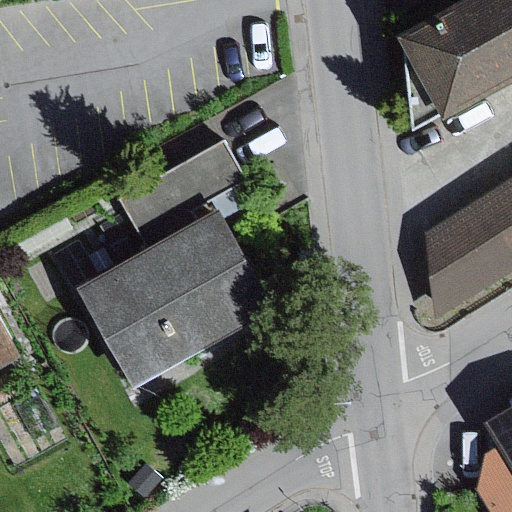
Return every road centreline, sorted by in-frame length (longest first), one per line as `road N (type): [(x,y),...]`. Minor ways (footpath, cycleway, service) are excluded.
road 1 (residential): [(334,0),(387,408)]
road 2 (residential): [(222,511),(387,408)]
road 3 (residential): [(387,408),(511,333)]
